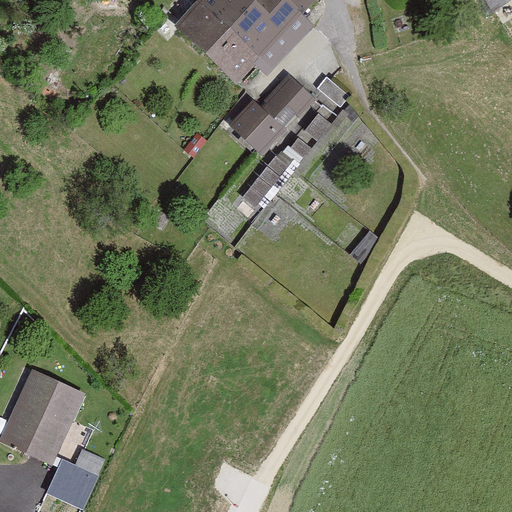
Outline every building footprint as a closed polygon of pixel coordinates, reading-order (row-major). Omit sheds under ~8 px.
[(304,18),(319,0),(201,0),(173,31),(237,89),(261,62),(274,73),(315,28),(304,18)] [(488,0),(494,9),(508,0),(488,0)] [(263,114),(286,134),(315,102),(293,82),(263,114)] [(329,82),(321,93),(343,111),(352,100),(329,82)] [(256,107),(236,129),(265,156),(286,134),(263,114),(256,107)] [(244,194),(260,208),(311,151),(295,136),(244,194)] [(87,396),(33,370),(0,437),(0,441),(52,467),(87,396)] [(47,495),(83,511),(99,477),(63,460),(47,495)] [(19,511),(22,508),(0,488),(0,511),(1,511),(19,511)]
